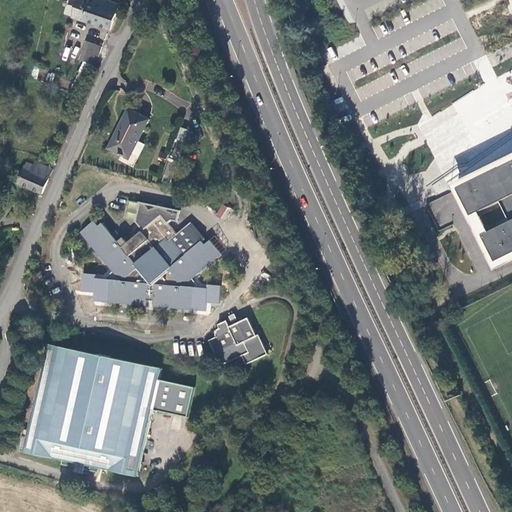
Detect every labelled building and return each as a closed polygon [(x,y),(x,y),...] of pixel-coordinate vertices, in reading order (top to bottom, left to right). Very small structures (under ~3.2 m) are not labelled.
[(121,3),(112,0),(78,0),(74,16),(112,29),(121,3)] [(24,33),(22,41),(36,45),(38,37),(24,33)] [(95,63),(104,44),(88,39),(81,58),(95,63)] [(501,44),(491,64),(502,69),(511,50),(501,44)] [(150,118),(133,109),(124,128),(121,126),(110,147),(126,156),(135,140),(138,142),(150,118)] [(167,173),(174,175),(186,139),(179,137),(167,173)] [(511,154),(451,185),(453,188),(494,271),(511,261),(511,254),(496,263),(482,235),(511,220),(511,212),(505,199),(472,215),(459,189),(511,162),(511,154)] [(18,182),(42,194),(54,169),(52,168),(36,161),(32,171),(23,168),(21,171),(16,169),(12,176),(19,179),(18,182)] [(511,162),(459,189),(472,215),(505,199),(511,212),(511,220),(482,235),(496,263),(511,254),(511,162)] [(137,221),(144,230),(163,215),(168,222),(171,220),(177,221),(179,211),(140,203),(137,221)] [(223,203),(215,214),(224,220),(232,209),(223,203)] [(185,286),(222,254),(211,240),(207,244),(203,240),(205,239),(191,222),(178,234),(163,215),(144,230),(129,242),(125,238),(119,243),(103,224),(100,227),(95,222),(82,233),(121,281),(117,280),(116,285),(111,285),(109,302),(147,306),(148,298),(156,299),(156,306),(194,309),(195,292),(190,291),(190,287),(185,286)] [(94,301),(109,302),(111,285),(116,285),(117,280),(98,279),(98,275),(84,274),(83,292),(95,293),(94,301)] [(221,303),(221,285),(208,284),(208,288),(190,287),(190,291),(195,292),(194,309),(207,310),(208,302),(221,303)] [(222,366),(224,365),(242,356),(247,366),(268,355),(268,354),(258,335),(257,336),(248,318),(230,327),(227,321),(219,325),(220,328),(217,330),(215,335),(216,337),(211,340),(209,341),(222,366)] [(18,329),(22,322),(17,319),(13,327),(18,329)] [(164,366),(49,342),(31,440),(25,439),(23,450),(65,459),(65,463),(79,467),(80,463),(89,464),(88,468),(103,472),(104,467),(142,475),(155,410),(161,380),(164,366)] [(155,410),(189,417),(194,388),(161,380),(155,410)] [(87,472),(88,468),(89,464),(80,463),(79,467),(79,471),(87,472)]
